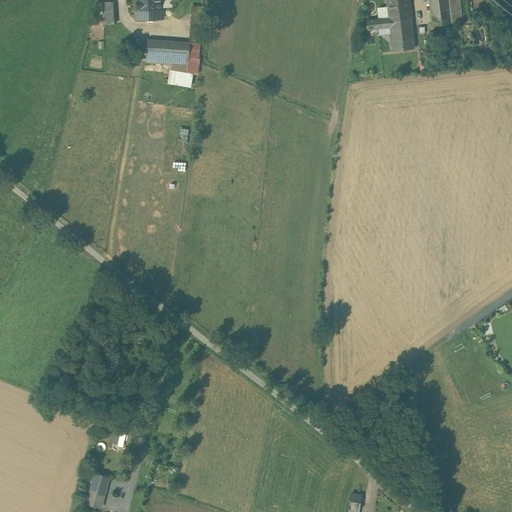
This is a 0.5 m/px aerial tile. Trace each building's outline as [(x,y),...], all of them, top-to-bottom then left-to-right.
[(134,0),(136,19),(163,18),(161,0),(134,0)] [(386,0),(392,51),(414,49),(408,0),(386,0)] [(461,0),(430,0),(434,23),(463,19),(461,0)] [(105,23),(117,22),(116,1),(104,1),(105,23)] [(204,41),(205,5),(194,5),(193,40),(204,41)] [(171,84),(195,86),(196,73),(201,73),(204,42),(150,38),(148,61),(173,63),(171,84)] [(122,441),(122,434),(113,435),(114,442),(122,441)] [(87,504),(102,508),(110,477),(95,473),(87,504)] [(362,493),(352,492),(351,508),(361,509),(362,493)]
